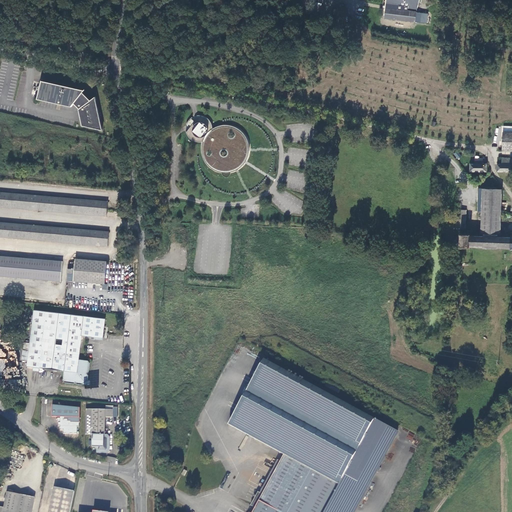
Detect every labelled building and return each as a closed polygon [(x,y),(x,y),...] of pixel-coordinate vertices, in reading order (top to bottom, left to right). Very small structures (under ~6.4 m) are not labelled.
[(383,18),(427,23),(427,14),(416,13),(417,11),(419,0),(385,0),(385,6),(383,18)] [(80,110),(83,126),(104,131),(95,98),(90,102),(82,94),(84,91),(42,82),(38,100),(72,108),(75,104),(79,109),(80,110)] [(230,124),(223,124),(217,125),(212,127),(212,128),(212,125),(211,121),(207,116),(203,114),(199,114),(195,119),(197,120),(191,128),(189,127),(190,126),(186,131),(188,134),(191,138),(197,140),(200,140),(203,140),(202,140),(201,145),(202,153),(203,157),(206,162),(209,166),(215,169),(221,171),(226,171),(230,171),(236,169),(240,166),(245,161),(247,157),(249,151),(249,147),(248,143),(247,138),(244,133),(239,128),(234,126),(230,124)] [(511,126),(504,126),(503,151),(511,151),(511,126)] [(502,165),(497,165),(497,172),(511,172),(511,158),(502,158),(502,165)] [(470,172),(487,172),(487,165),(483,165),(483,159),(475,159),(475,163),(474,163),(474,165),(471,165),(470,172)] [(109,199),(0,189),(0,204),(108,214),(109,199)] [(500,237),(502,190),(479,189),(478,207),(482,207),(482,213),(481,236),(470,236),(470,235),(461,234),(460,248),(469,248),(469,247),(511,249),(511,250),(511,234),(511,235),(511,237),(500,237)] [(110,230),(0,220),(0,235),(109,245),(110,230)] [(64,259),(0,253),(0,273),(62,279),(64,259)] [(107,262),(76,259),(73,281),(105,284),(107,262)] [(28,364),(35,365),(41,366),(65,369),(64,378),(66,380),(75,382),(77,380),(78,382),(83,383),(89,378),(89,373),(88,371),(90,370),(91,360),(89,359),(80,358),(81,346),(83,333),(88,334),(104,336),(106,317),(35,308),(28,364)] [(358,511),(402,435),(266,359),(229,425),(285,456),(263,494),(258,492),(251,506),(255,508),(253,511),(358,511)] [(65,431),(78,432),(79,425),(80,425),(80,421),(81,421),(82,406),(54,404),(53,416),(62,417),(61,422),(59,422),(59,424),(61,424),(61,428),(65,428),(65,431)] [(114,408),(87,408),(87,433),(93,433),(93,445),(99,445),(99,451),(109,451),(112,448),(112,436),(110,433),(107,433),(107,416),(114,416),(114,408)] [(70,511),(75,490),(56,486),(50,511),(70,511)] [(31,511),(35,496),(8,491),(4,506),(0,504),(0,511),(31,511)]
